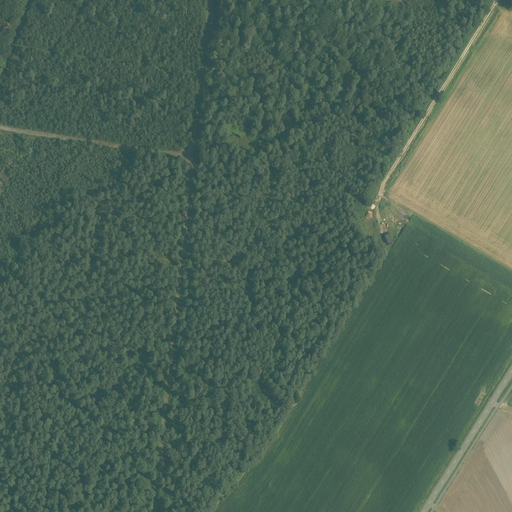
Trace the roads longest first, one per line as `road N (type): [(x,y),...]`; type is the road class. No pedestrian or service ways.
road 1 (track): [(159,511),(212,0)]
road 2 (track): [(496,0),(375,194),(382,226)]
road 3 (track): [(0,126),(198,158)]
road 4 (tertiary): [(511,370),(423,511)]
